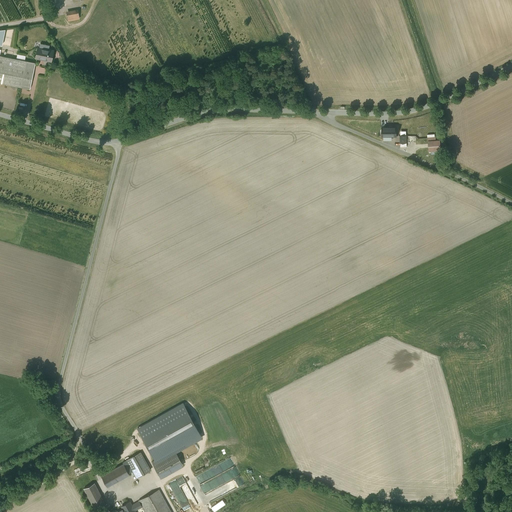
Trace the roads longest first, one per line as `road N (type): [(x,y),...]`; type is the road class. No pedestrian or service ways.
road 1 (unclassified): [(115,142),(57,393),(90,461)]
road 2 (unclassified): [(320,112),(511,204)]
road 3 (unclassified): [(320,112),(208,111),(115,142)]
road 4 (unclassified): [(511,66),(409,111),(320,112)]
road 5 (track): [(171,122),(69,66),(48,24)]
